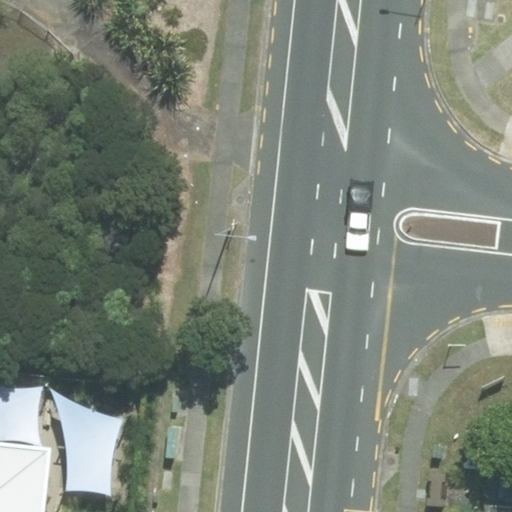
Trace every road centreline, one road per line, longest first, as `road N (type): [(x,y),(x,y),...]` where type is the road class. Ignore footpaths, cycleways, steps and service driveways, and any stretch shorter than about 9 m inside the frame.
road 1 (secondary): [(324,214),(291,511)]
road 2 (secondary): [(347,0),(324,214)]
road 3 (residential): [(324,214),(511,238)]
